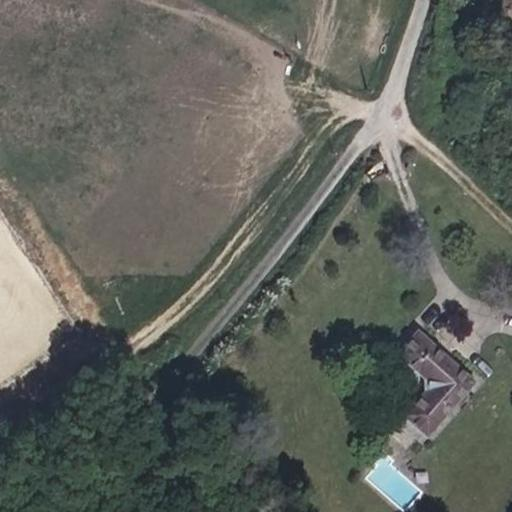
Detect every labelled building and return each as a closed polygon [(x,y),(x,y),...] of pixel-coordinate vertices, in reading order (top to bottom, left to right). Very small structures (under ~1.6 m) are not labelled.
[(444,0),(443,10),(466,14),(468,0),(444,0)] [(511,0),(501,0),(497,29),(511,30),(511,0)] [(462,40),(466,14),(443,10),(439,36),(462,40)] [(441,325),(424,311),(403,334),(421,349),(441,325)] [(421,349),(436,362),(408,394),(432,413),(480,358),(441,325),(421,349)] [(379,458),(364,478),(406,508),(421,488),(379,458)]
